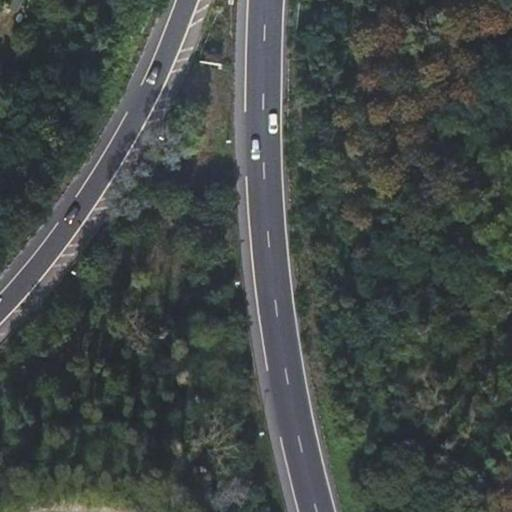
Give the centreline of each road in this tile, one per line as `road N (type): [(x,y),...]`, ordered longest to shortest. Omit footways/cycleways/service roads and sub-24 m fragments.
road 1 (motorway): [(267,0),(275,305),(321,511)]
road 2 (motorway): [(190,0),(143,111),(70,236),(0,318)]
